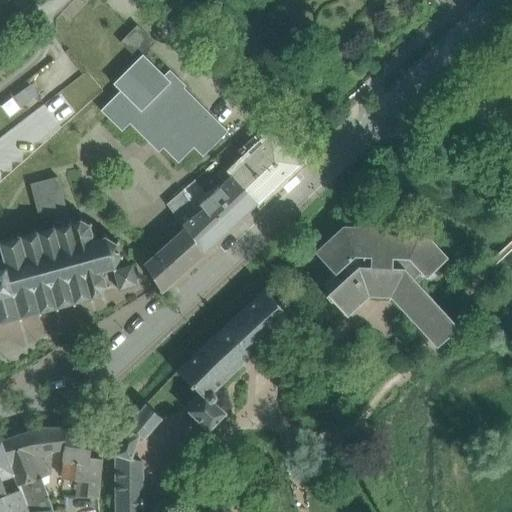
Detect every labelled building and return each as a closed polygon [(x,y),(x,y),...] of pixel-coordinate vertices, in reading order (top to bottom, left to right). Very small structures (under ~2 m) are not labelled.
[(137,26),(120,43),(137,60),(142,55),(154,43),(137,26)] [(227,132),(183,89),(185,87),(169,71),(163,77),(142,55),(137,60),(113,85),(120,92),(101,111),(122,132),(129,125),(147,142),(151,147),(158,153),(163,149),(178,163),(193,148),(202,157),(227,132)] [(31,114),(0,138),(0,162),(7,171),(48,135),(31,114)] [(260,146),(256,142),(247,150),(251,154),(229,175),(231,177),(257,204),(298,166),(270,137),(260,146)] [(231,177),(214,193),(213,191),(198,203),(204,210),(202,211),(205,214),(186,227),(185,229),(204,254),(257,204),(231,177)] [(58,178),(30,184),(39,220),(54,216),(57,227),(67,224),(64,213),(66,212),(58,178)] [(181,191),(166,204),(182,226),(202,211),(204,210),(198,203),(193,208),(181,191)] [(17,239),(0,243),(0,242),(0,247),(3,258),(0,259),(0,324),(8,322),(8,324),(10,324),(10,322),(19,319),(19,322),(21,322),(21,319),(38,314),(38,317),(41,316),(40,314),(55,309),(56,312),(58,311),(58,309),(72,305),(73,307),(75,307),(75,304),(90,300),(91,303),(93,302),(92,299),(100,297),(101,300),(103,298),(102,296),(106,289),(109,290),(109,288),(106,287),(105,284),(116,281),(119,291),(137,287),(131,267),(115,271),(113,269),(115,268),(114,266),(118,259),(122,260),(122,257),(118,256),(117,247),(120,245),(118,242),(115,244),(106,239),(106,235),(103,235),(103,238),(93,241),(93,238),(95,238),(95,235),(92,235),(90,227),(92,226),(90,223),(88,225),(82,222),(82,219),(79,219),(79,221),(71,223),(71,221),(68,221),(69,224),(54,228),(53,225),(51,226),(51,229),(42,232),(36,233),(35,230),(33,231),(34,234),(19,238),(18,235),(16,236),(17,239)] [(421,231),(343,228),(315,254),(334,275),(343,267),(349,274),(326,295),(346,317),(368,296),(379,297),(390,298),(426,337),(431,342),(436,348),(458,328),(452,322),(448,317),(413,279),(420,273),(425,279),(447,259),(421,231)] [(174,239),(144,265),(158,288),(161,293),(197,260),(204,254),(185,229),(179,235),(174,239)] [(265,290),(176,373),(189,385),(188,387),(190,389),(192,387),(203,398),(204,397),(211,403),(212,403),(213,402),(214,401),(215,399),(216,398),(216,396),(215,394),(212,392),(290,319),(290,318),(295,314),(283,301),(278,305),(265,290)] [(203,398),(189,412),(193,416),(194,417),(195,417),(196,418),(193,422),(192,421),(191,422),(192,423),(193,423),(197,427),(197,428),(198,428),(199,427),(198,427),(202,424),(203,425),(202,425),(204,427),(204,426),(208,430),(224,413),(220,409),(219,410),(211,403),(204,397),(203,398)] [(146,405),(123,431),(138,436),(144,438),(161,419),(146,405)] [(41,428),(0,442),(18,490),(26,511),(51,511),(53,511),(51,506),(41,478),(48,476),(49,452),(63,450),(64,429),(41,428)] [(91,434),(64,429),(63,450),(62,463),(63,463),(62,479),(78,481),(86,482),(88,459),(91,434)] [(138,436),(123,431),(122,435),(119,442),(116,451),(115,454),(130,459),(134,447),(138,436)] [(26,511),(18,490),(5,495),(0,481),(0,478),(12,474),(0,442),(0,441),(0,511),(26,511)] [(142,511),(142,462),(130,459),(115,454),(116,511),(142,511)] [(101,460),(88,459),(86,482),(78,481),(76,497),(97,498),(101,460)]
